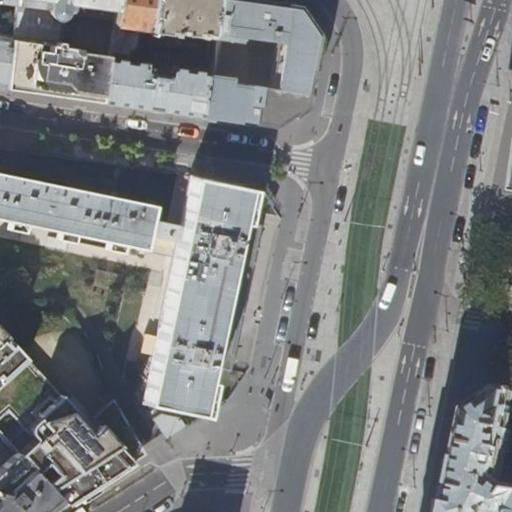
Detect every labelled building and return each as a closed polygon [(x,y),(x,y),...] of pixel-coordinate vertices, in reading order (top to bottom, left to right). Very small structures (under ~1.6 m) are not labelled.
[(101,103),(109,56),(79,52),(79,48),(53,44),(57,20),(56,19),(58,19),(64,15),(64,14),(114,21),(116,0),(17,0),(17,5),(16,16),(6,90),(10,90),(11,84),(21,85),(26,93),(68,99),(101,103)] [(116,0),(114,21),(109,52),(126,54),(134,47),(137,28),(146,30),(146,31),(148,32),(153,0),(116,0)] [(153,0),(148,32),(148,33),(174,36),(175,33),(186,35),(186,38),(197,40),(197,39),(201,39),(202,37),(210,38),(215,0),(153,0)] [(309,69),(316,39),(296,9),(296,4),(281,2),(265,0),(215,0),(210,38),(236,43),(237,36),(278,42),(270,91),(226,83),(228,78),(204,74),(197,117),(204,118),(220,120),(247,124),(260,126),(272,127),(301,108),(309,69)] [(0,88),(6,90),(16,16),(0,13),(0,88)] [(188,52),(207,54),(209,45),(189,43),(188,52)] [(125,62),(126,54),(109,52),(109,56),(101,103),(144,109),(197,117),(204,74),(206,62),(187,59),(187,57),(185,57),(183,70),(166,68),(165,72),(157,71),(157,67),(150,66),(149,70),(144,69),(145,65),(144,65),(144,63),(143,62),(140,62),(139,64),(125,62)] [(208,367),(239,222),(242,207),(246,188),(190,176),(181,227),(153,221),(155,207),(0,175),(0,221),(146,251),(149,241),(168,245),(167,248),(176,250),(158,335),(148,333),(145,351),(154,353),(144,400),(197,414),(208,367)] [(239,222),(208,367),(231,372),(235,348),(241,323),(245,300),(256,245),(260,226),(239,222)] [(0,435),(16,452),(64,504),(80,494),(93,486),(85,473),(93,467),(99,473),(117,462),(140,446),(111,396),(91,415),(65,388),(59,394),(0,329),(0,435)] [(511,511),(511,486),(509,486),(502,477),(511,429),(511,428),(508,428),(511,409),(511,405),(510,405),(511,394),(511,388),(497,386),(464,409),(460,433),(443,511),(511,511)] [(52,511),(64,504),(16,452),(0,466),(0,511),(52,511)]
